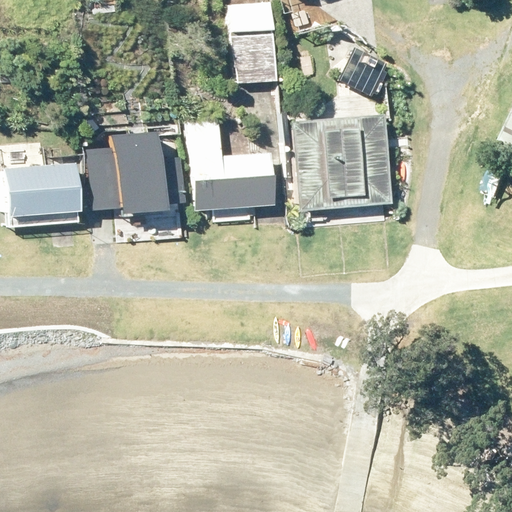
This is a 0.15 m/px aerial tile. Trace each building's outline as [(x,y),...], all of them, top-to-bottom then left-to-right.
[(269,86),(268,35),(267,3),(225,4),(226,36),(227,87),(269,86)] [(349,47),(330,78),(365,100),(385,68),(349,47)] [(381,114),(285,119),(290,216),(385,211),(381,114)] [(212,117),(180,120),(187,214),(208,212),(209,225),(246,222),(245,210),(267,209),(263,155),(215,158),(212,117)] [(511,121),(500,143),(511,150),(511,121)] [(37,144),(0,146),(0,218),(1,231),(72,226),(68,164),(39,166),(37,144)] [(116,158),(82,160),(87,229),(111,227),(111,234),(157,232),(157,223),(179,221),(175,160),(116,164),(116,158)] [(493,179),(474,169),(464,191),(482,200),(493,179)]
